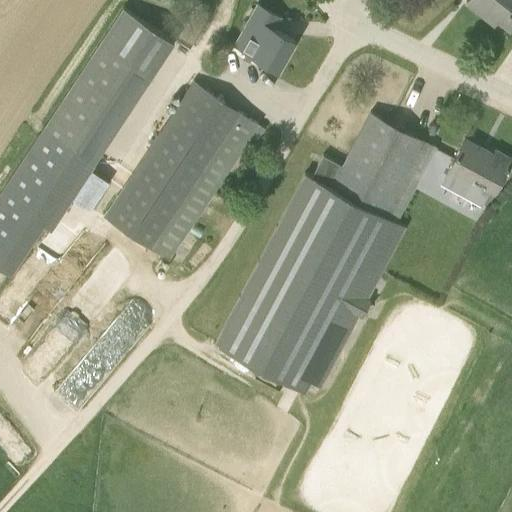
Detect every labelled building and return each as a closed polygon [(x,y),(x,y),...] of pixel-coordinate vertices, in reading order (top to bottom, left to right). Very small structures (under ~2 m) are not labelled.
[(511,0),(466,0),(466,1),(495,23),(498,19),(510,28),(511,25),(511,0)] [(236,44),(278,68),(295,39),(273,27),(280,15),(259,3),(236,44)] [(172,39),(121,5),(0,191),(0,261),(11,269),(46,219),(53,224),(172,39)] [(106,214),(126,227),(125,228),(169,257),(258,122),(214,93),(213,94),(193,81),(106,214)] [(371,111),(345,160),(325,150),(312,175),(397,221),(436,146),(371,111)] [(490,187),(494,189),(506,167),(508,168),(510,164),(508,163),(511,158),(495,149),(493,153),(465,137),(450,165),(441,181),(482,204),(490,187)] [(406,225),(397,221),(312,175),(304,171),(214,341),(307,391),(312,381),(321,386),(359,314),(362,316),(372,297),(369,296),(406,225)]
